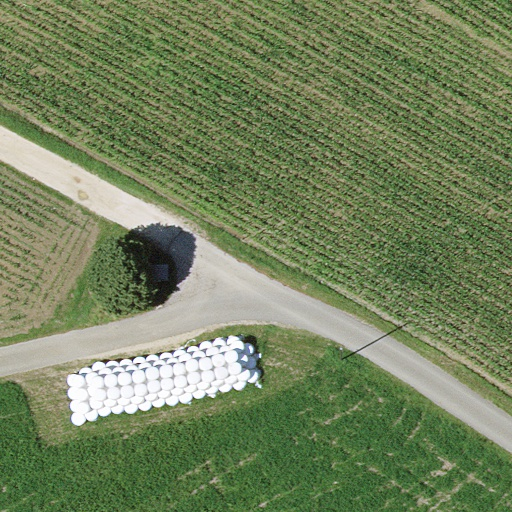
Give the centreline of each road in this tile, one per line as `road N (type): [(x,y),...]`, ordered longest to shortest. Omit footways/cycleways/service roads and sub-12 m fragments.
road 1 (track): [(233,271),(376,346),(511,435)]
road 2 (track): [(233,271),(0,140)]
road 3 (track): [(0,366),(116,340),(197,308),(233,271)]
